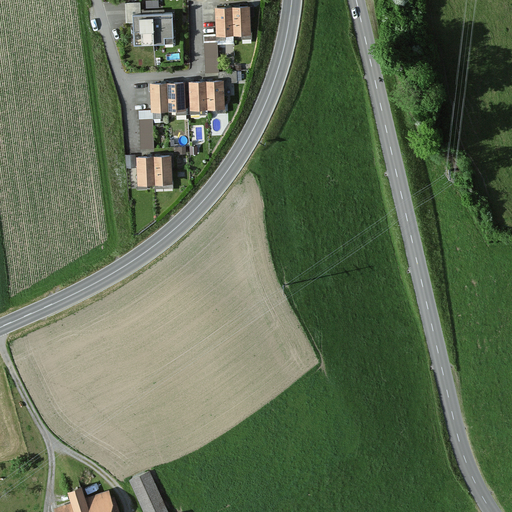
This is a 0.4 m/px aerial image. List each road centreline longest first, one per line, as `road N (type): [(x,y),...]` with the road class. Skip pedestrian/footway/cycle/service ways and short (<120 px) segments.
road 1 (tertiary): [(490,511),(459,444),(356,0)]
road 2 (primary): [(0,326),(116,271),(196,208),(254,128),(277,73),(291,0)]
road 3 (residential): [(100,0),(128,149)]
